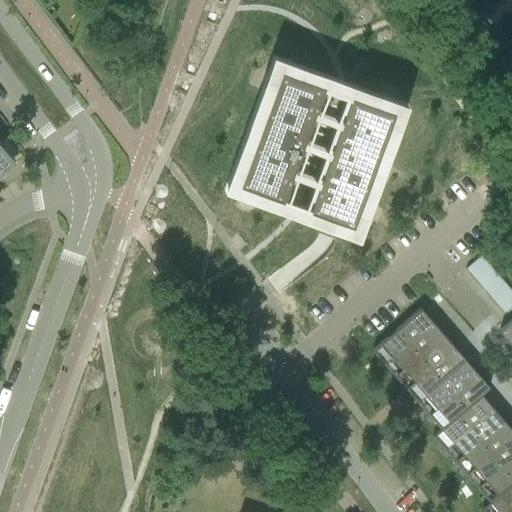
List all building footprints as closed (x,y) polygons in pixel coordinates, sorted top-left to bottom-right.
[(272,56),(223,191),(358,240),(408,105),(272,56)] [(0,172),(12,163),(14,160),(11,156),(16,151),(4,138),(0,141),(0,172)] [(511,289),(482,254),(467,266),(505,311),(511,304),(511,289)] [(371,350),(383,364),(432,322),(420,308),(371,350)] [(511,318),(498,331),(510,345),(511,343),(511,318)] [(383,364),(394,377),(443,335),(432,322),(383,364)] [(394,377),(405,390),(454,348),(443,335),(394,377)] [(405,390),(417,403),(465,361),(454,348),(405,390)] [(417,403),(428,416),(477,374),(465,361),(417,403)] [(428,416),(439,429),(481,395),(489,388),(477,374),(428,416)] [(431,436),(443,450),(492,408),(481,395),(439,429),(431,436)] [(443,450),(454,463),(503,421),(492,408),(443,450)] [(454,463),(466,476),(511,436),(511,430),(503,421),(454,463)] [(511,436),(466,476),(477,489),(511,458),(511,436)] [(511,458),(477,489),(488,502),(489,503),(511,482),(511,458)] [(480,509),(482,511),(505,511),(511,506),(511,482),(489,503),(488,502),(480,509)]
